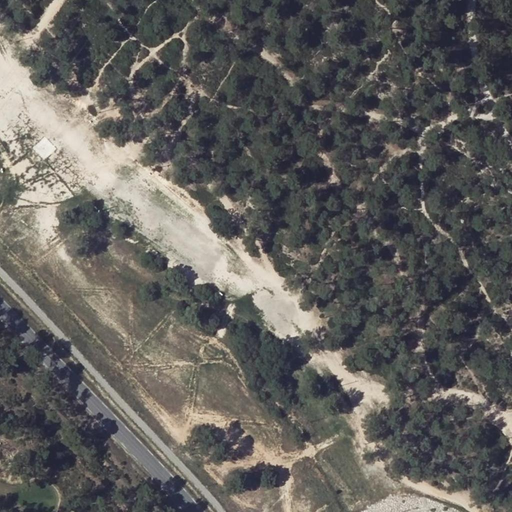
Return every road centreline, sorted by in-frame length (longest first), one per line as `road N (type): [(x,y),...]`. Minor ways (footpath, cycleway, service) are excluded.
road 1 (track): [(3,47),(76,127),(197,226),(233,244),(284,299),(355,385),(386,470),(475,511)]
road 2 (secondary): [(0,306),(193,511)]
road 3 (track): [(511,427),(465,397),(355,385)]
road 4 (track): [(511,136),(462,52),(472,0)]
